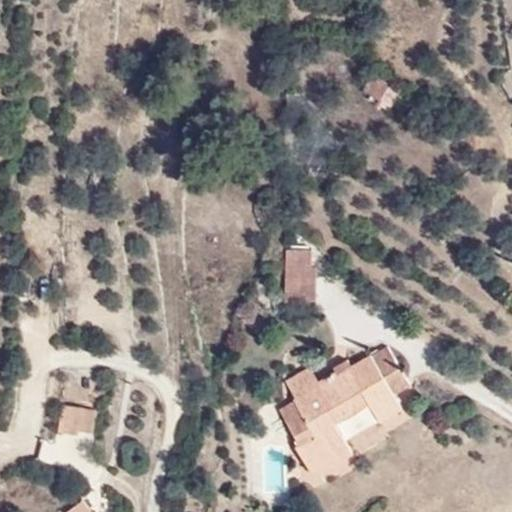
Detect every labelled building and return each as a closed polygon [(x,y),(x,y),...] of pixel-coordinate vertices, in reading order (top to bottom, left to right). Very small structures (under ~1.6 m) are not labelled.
[(379,101),(389,84),(378,76),(376,80),(371,78),(363,91),(379,101)] [(400,90),(389,84),(379,101),(377,105),(388,111),(400,90)] [(313,283),(313,270),(308,270),(308,253),(283,253),(282,282),(313,283)] [(281,305),(313,306),(313,283),(282,282),(281,305)] [(391,433),(415,420),(405,402),(417,395),(402,369),(389,377),(381,364),(354,379),(352,375),(328,388),(329,391),(302,408),(314,428),(327,450),(313,458),(308,461),(322,486),(362,462),(343,432),(336,420),(371,400),(378,412),(391,433)] [(319,373),(290,390),(302,408),(329,391),(328,388),(319,373)] [(336,420),(343,432),(378,412),(371,400),(336,420)] [(63,437),(96,438),(97,413),(66,409),(63,437)] [(314,428),(300,436),(313,458),(327,450),(314,428)]
